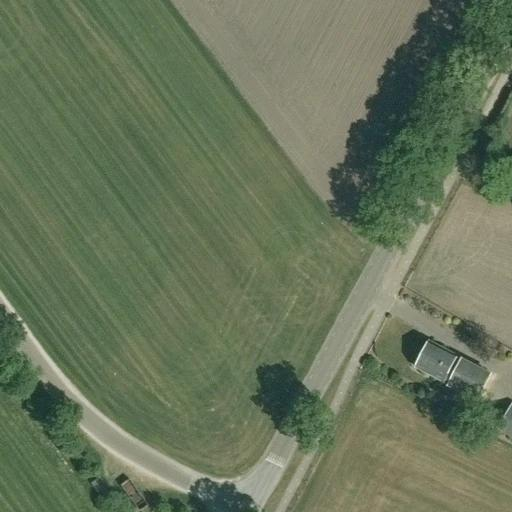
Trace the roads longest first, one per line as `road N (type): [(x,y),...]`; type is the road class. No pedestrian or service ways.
road 1 (tertiary): [(251,511),(511,16)]
road 2 (unclassified): [(246,511),(100,434),(0,317)]
